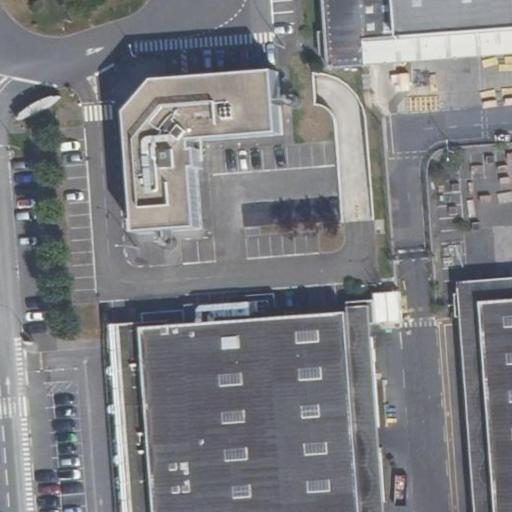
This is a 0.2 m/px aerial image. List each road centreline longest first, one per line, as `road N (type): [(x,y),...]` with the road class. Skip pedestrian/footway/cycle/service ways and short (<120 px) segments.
road 1 (unclassified): [(7,462),(14,413),(0,168)]
road 2 (unclassified): [(68,67),(159,30),(187,3)]
